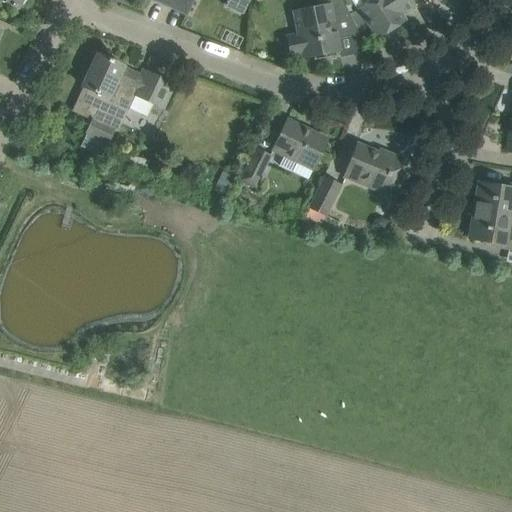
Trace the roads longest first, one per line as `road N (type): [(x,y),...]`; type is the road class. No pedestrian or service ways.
road 1 (residential): [(65,5),(287,90),(330,94),(428,74)]
road 2 (residential): [(428,74),(446,137),(418,230)]
road 3 (residential): [(0,143),(65,5)]
